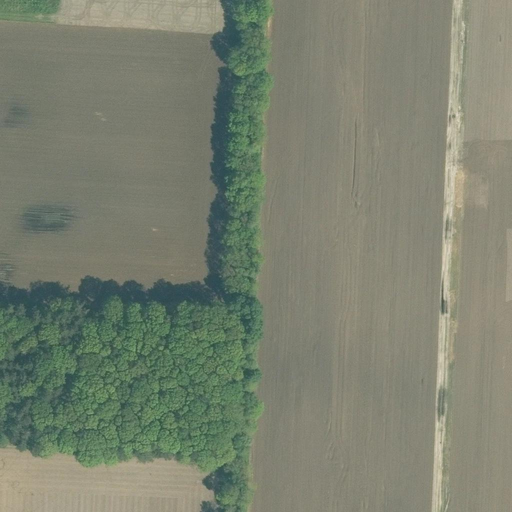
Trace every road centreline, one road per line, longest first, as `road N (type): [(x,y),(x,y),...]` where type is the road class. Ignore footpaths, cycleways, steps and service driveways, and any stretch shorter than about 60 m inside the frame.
road 1 (track): [(234,511),(258,0)]
road 2 (track): [(0,483),(235,492)]
